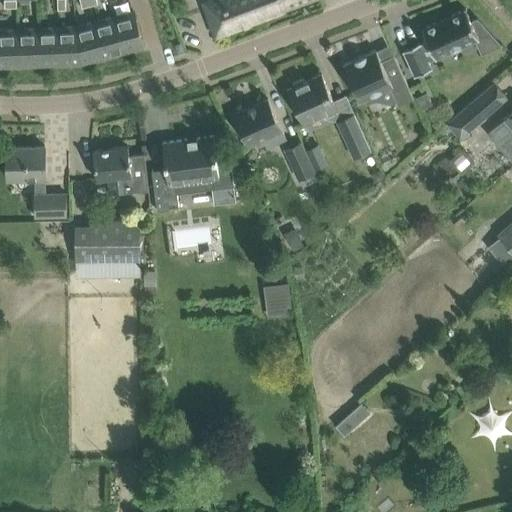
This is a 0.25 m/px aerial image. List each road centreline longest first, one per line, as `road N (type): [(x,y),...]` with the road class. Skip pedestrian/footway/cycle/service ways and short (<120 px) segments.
road 1 (residential): [(165,81),(383,0)]
road 2 (residential): [(0,103),(110,98),(165,81)]
